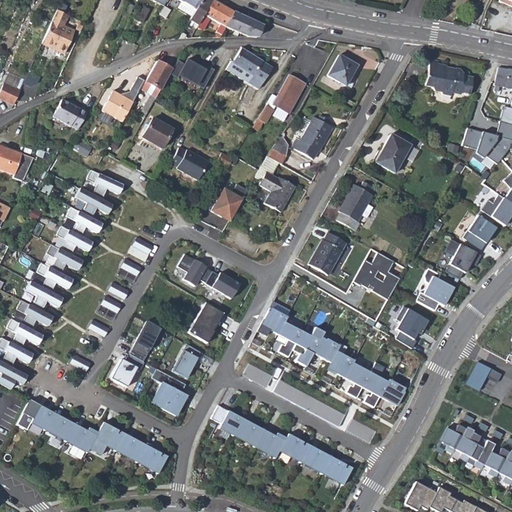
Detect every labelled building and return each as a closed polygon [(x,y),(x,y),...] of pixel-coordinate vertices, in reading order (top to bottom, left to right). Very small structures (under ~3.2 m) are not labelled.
[(159,0),(153,12),(156,14),(164,0),(159,0)] [(201,0),(174,0),(180,3),(193,11),(194,12),(201,0)] [(190,27),(194,29),(195,28),(211,0),(210,0),(201,0),(194,12),(193,11),(190,18),(177,40),(182,40),(190,27)] [(217,35),(216,38),(219,38),(225,27),(232,12),(211,0),(195,28),(201,32),(208,19),(218,24),(214,34),(217,35)] [(498,0),(497,3),(511,9),(511,7),(511,4),(502,0),(498,0)] [(511,0),(502,0),(511,4),(511,7),(511,9),(511,8),(511,0)] [(126,3),(121,12),(126,15),(132,6),(126,3)] [(193,11),(180,3),(176,10),(190,18),(193,11)] [(144,22),(150,8),(141,4),(135,18),(144,22)] [(40,45),(62,53),(71,31),(59,26),(64,14),(55,11),(48,24),(40,45)] [(225,27),(244,37),(253,38),(260,25),(232,12),(225,27)] [(76,23),(75,26),(79,28),(82,22),(74,19),(73,22),(76,23)] [(238,49),(229,63),(249,75),(245,83),(255,90),(268,67),(238,49)] [(339,54),(327,74),(345,85),(357,64),(339,54)] [(176,60),(172,68),(168,74),(177,79),(178,76),(203,90),(214,70),(204,65),(202,67),(187,59),(184,64),(176,60)] [(427,62),(422,85),(430,87),(431,91),(437,92),(438,95),(447,97),(448,95),(456,97),(457,95),(465,96),(469,79),(459,77),(460,74),(457,70),(452,69),(452,71),(443,69),(444,67),(436,65),(436,61),(431,59),(427,62)] [(172,68),(157,60),(146,80),(161,88),(168,74),(172,68)] [(492,87),(511,90),(511,72),(496,69),(492,87)] [(122,121),(146,80),(138,76),(130,91),(120,93),(112,90),(101,110),(122,121)] [(273,97),(268,94),(248,128),(252,130),(258,119),(260,120),(269,105),(278,110),(295,82),(286,76),(273,97)] [(0,86),(0,97),(12,103),(18,89),(2,82),(0,86)] [(302,85),(295,82),(278,110),(284,114),(302,85)] [(85,109),(76,105),(74,107),(64,102),(59,99),(49,117),(66,127),(67,126),(74,130),(85,109)] [(64,102),(74,107),(76,105),(65,99),(64,102)] [(101,111),(98,118),(107,122),(110,116),(101,111)] [(314,123),(324,128),(326,123),(317,118),(314,123)] [(151,120),(141,139),(160,149),(171,130),(151,120)] [(329,131),(324,128),(314,123),(311,121),(298,142),(294,140),(289,150),(291,151),(306,160),(309,161),(314,153),(316,154),(329,131)] [(465,130),(459,146),(479,161),(482,158),(494,167),(508,151),(508,148),(509,137),(510,130),(510,127),(496,123),(492,137),(465,130)] [(378,152),(372,163),(393,175),(410,148),(391,137),(381,152),(378,152)] [(77,139),(73,149),(88,155),(92,144),(77,139)] [(281,147),(273,142),(263,157),(273,163),(276,157),(275,156),(281,147)] [(9,178),(20,182),(30,159),(0,147),(0,170),(11,175),(9,178)] [(179,171),(178,172),(200,185),(210,166),(188,153),(187,155),(181,151),(172,166),(179,171)] [(289,155),(304,163),(306,160),(291,151),(289,155)] [(214,161),(225,168),(227,165),(230,160),(219,153),(214,161)] [(292,188),(275,179),(274,180),(267,177),(275,164),(273,163),(263,157),(251,178),(257,182),(255,186),(267,193),(260,205),(277,214),(292,188)] [(120,185),(88,170),(84,179),(94,184),(91,191),(101,195),(104,189),(116,194),(120,185)] [(340,213),(335,221),(353,232),(359,223),(355,221),(359,215),(365,218),(371,208),(366,204),(374,190),(362,183),(358,189),(353,186),(338,212),(340,213)] [(234,207),(243,191),(233,185),(227,195),(219,190),(207,212),(218,218),(221,214),(228,218),(234,207)] [(83,203),(79,209),(90,214),(93,208),(105,214),(110,205),(99,200),(90,194),(77,188),(72,197),(83,203)] [(91,191),(90,194),(99,200),(101,195),(91,191)] [(74,222),(70,228),(80,233),(83,227),(95,233),(100,224),(88,217),(78,212),(68,207),(63,217),(74,222)] [(90,214),(79,209),(78,212),(88,217),(90,214)] [(493,224),(477,213),(458,240),(476,253),(492,231),(488,228),(493,224)] [(221,214),(218,218),(226,223),(228,218),(221,214)] [(64,241),(61,246),(70,252),(73,246),(85,252),(90,243),(78,236),(69,231),(58,226),(53,235),(64,241)] [(80,233),(70,228),(69,231),(78,236),(80,233)] [(319,241),(304,265),(324,277),(343,245),(325,235),(321,242),(319,241)] [(152,247),(136,238),(131,246),(147,255),(152,247)] [(476,255),(446,239),(439,251),(448,256),(440,271),(454,279),(458,272),(460,273),(466,262),(471,265),(476,255)] [(54,259),(51,265),(60,270),(63,264),(75,270),(80,261),(68,255),(59,250),(49,244),(44,254),(54,259)] [(70,252),(61,246),(59,250),(68,255),(70,252)] [(364,261),(353,282),(367,289),(369,286),(374,288),(372,291),(387,300),(400,279),(388,273),(393,263),(377,253),(370,264),(364,261)] [(203,266),(183,254),(175,268),(182,272),(178,279),(191,286),(203,266)] [(140,268),(124,260),(120,268),(136,276),(140,268)] [(337,276),(341,264),(335,262),(330,273),(337,276)] [(44,278),(41,284),(50,289),(53,282),(65,289),(70,280),(58,274),(49,269),(39,263),(34,272),(44,278)] [(60,270),(51,265),(49,269),(58,274),(60,270)] [(437,275),(425,268),(420,276),(422,283),(425,284),(419,294),(416,292),(412,301),(431,311),(436,303),(441,306),(446,296),(447,297),(452,288),(435,279),(437,275)] [(238,286),(217,274),(208,290),(229,302),(238,286)] [(34,296),(31,303),(40,308),(43,301),(55,308),(60,298),(48,292),(39,287),(28,281),(23,290),(34,296)] [(127,292),(112,283),(107,291),(123,300),(127,292)] [(50,289),(41,284),(39,287),(48,292),(50,289)] [(120,305),(104,297),(100,305),(116,314),(120,305)] [(24,315),(21,321),(30,326),(34,320),(45,326),(50,317),(38,311),(29,306),(19,300),(14,309),(24,315)] [(40,308),(31,303),(29,306),(38,311),(40,308)] [(221,314),(203,303),(185,334),(203,346),(210,334),(209,333),(221,314)] [(426,321),(401,307),(394,320),(397,322),(393,330),(397,332),(393,339),(409,349),(414,341),(408,338),(412,332),(416,334),(418,331),(420,332),(426,321)] [(284,318),(267,309),(261,320),(269,325),(266,331),(275,335),(282,323),(284,318)] [(14,334),(11,340),(20,345),(23,339),(35,345),(40,336),(28,329),(19,324),(9,319),(4,328),(14,334)] [(269,325),(261,320),(258,326),(266,331),(269,325)] [(30,326),(21,321),(19,324),(28,329),(30,326)] [(108,329),(92,321),(87,329),(103,337),(108,329)] [(160,329),(146,321),(128,355),(142,362),(160,329)] [(299,333),(282,323),(275,335),(275,336),(285,341),(282,347),(279,346),(275,353),(285,359),(292,346),(299,333)] [(317,342),(299,333),(292,346),(302,351),(299,356),(296,355),(293,362),(303,368),(310,355),(313,349),(317,342)] [(0,349),(4,352),(1,359),(10,364),(14,357),(25,363),(30,354),(19,348),(9,343),(0,338),(0,349)] [(336,347),(319,338),(317,342),(313,349),(310,355),(318,359),(328,364),(334,353),(336,347)] [(20,345),(11,340),(9,343),(19,348),(20,345)] [(198,352),(184,344),(170,370),(184,378),(198,352)] [(351,362),(334,353),(328,364),(336,368),(333,374),(342,379),(343,377),(350,364),(351,362)] [(128,355),(127,354),(124,361),(120,359),(109,379),(126,387),(136,368),(139,370),(143,363),(142,362),(128,355)] [(69,364),(85,372),(89,364),(73,355),(69,364)] [(10,364),(1,359),(0,360),(0,363),(8,367),(10,364)] [(488,368),(475,362),(471,369),(484,376),(488,368)] [(0,385),(1,386),(8,389),(12,381),(19,385),(24,376),(8,367),(0,363),(0,385)] [(272,377),(248,364),(241,376),(265,389),(272,377)] [(328,364),(325,370),(333,374),(336,368),(328,364)] [(367,374),(350,364),(343,377),(342,379),(342,380),(352,385),(350,388),(347,386),(344,393),(343,394),(353,399),(354,398),(359,389),(359,388),(361,386),(367,374)] [(499,374),(488,368),(484,376),(495,382),(499,374)] [(183,384),(154,369),(149,378),(158,383),(148,402),(174,416),(184,396),(179,393),(183,384)] [(484,376),(471,369),(467,377),(480,384),(484,376)] [(385,383),(367,374),(361,386),(359,388),(369,393),(367,397),(365,395),(361,402),(360,403),(371,409),(372,407),(377,398),(385,383)] [(467,377),(463,385),(476,392),(480,384),(467,377)] [(278,380),(272,393),(338,428),(344,416),(278,380)] [(404,390),(386,381),(385,383),(377,398),(386,403),(395,407),(398,401),(404,390)] [(36,404),(29,400),(21,414),(16,425),(26,430),(30,423),(27,421),(36,404)] [(39,406),(36,404),(27,421),(30,423),(39,406)] [(52,413),(39,406),(30,423),(43,430),(52,413)] [(223,409),(215,406),(208,419),(216,423),(223,409)] [(226,411),(223,409),(216,423),(218,424),(226,411)] [(237,422),(239,418),(226,411),(218,424),(216,428),(230,435),(237,422)] [(74,424),(52,413),(43,430),(65,441),(74,424)] [(469,418),(465,415),(462,420),(470,424),(472,420),(469,418)] [(247,422),(239,418),(237,422),(230,435),(251,447),(258,434),(261,430),(247,422)] [(375,432),(351,419),(344,431),(368,444),(375,432)] [(123,434),(102,423),(97,433),(95,436),(93,439),(114,451),(123,434)] [(484,425),(479,423),(477,428),(485,432),(487,427),(484,425)] [(74,424),(65,441),(86,453),(93,439),(95,436),(86,431),(74,424)] [(444,428),(437,442),(433,451),(440,454),(442,450),(450,454),(452,450),(459,437),(463,429),(456,425),(451,432),(444,428)] [(268,434),(261,430),(258,434),(251,447),(273,458),(277,451),(282,441),(273,436),(268,434)] [(498,433),(494,431),(491,435),(499,439),(501,435),(498,433)] [(466,440),(459,437),(452,450),(459,453),(457,458),(464,462),(467,457),(474,444),(478,437),(470,432),(466,440)] [(144,445),(123,434),(114,451),(136,462),(144,445)] [(293,438),(286,434),(284,438),(282,441),(277,451),(298,462),(305,449),(307,445),(293,438)] [(480,448),(474,444),(467,457),(473,461),(471,465),(479,469),(481,465),(488,452),(492,444),(485,440),(480,448)] [(166,457),(144,445),(136,462),(157,474),(166,457)] [(315,449),(307,445),(305,449),(298,462),(319,474),(326,461),(328,457),(315,449)] [(495,456),(488,452),(481,465),(488,469),(486,473),(494,477),(496,473),(503,460),(507,452),(499,448),(495,456)] [(336,461),(328,457),(326,461),(319,474),(340,485),(349,468),(336,461)] [(511,458),(510,463),(503,460),(496,473),(503,476),(500,481),(508,485),(510,481),(511,477),(511,458)] [(426,507),(436,489),(428,485),(426,488),(413,481),(402,504),(415,511),(417,506),(424,510),(426,507)] [(446,511),(455,497),(437,487),(436,489),(426,507),(435,511),(446,511)] [(470,511),(473,507),(455,497),(446,511),(470,511)]
